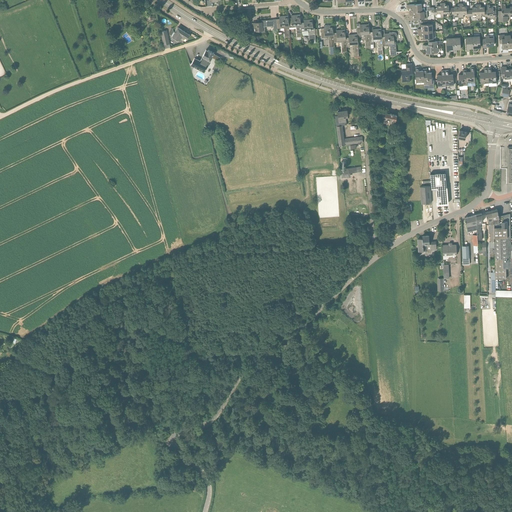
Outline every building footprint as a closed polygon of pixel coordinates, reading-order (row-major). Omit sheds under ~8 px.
[(437,9),(434,9),(434,10),(434,15),(437,15),(437,13),(441,13),(441,17),(443,17),(442,3),(440,3),(440,6),(436,6),(437,9)] [(449,14),(452,14),(452,8),(449,8),(449,5),(445,5),(445,3),(442,3),(443,17),(446,17),(446,13),(449,13),(449,14)] [(411,12),(422,11),(424,11),(425,11),(425,8),(424,7),(422,7),(421,4),(407,5),(407,8),(410,8),(411,12)] [(458,18),(461,18),(460,4),(458,4),(458,6),(454,7),(454,8),(452,8),(452,14),(455,14),(455,17),(458,17),(458,18)] [(463,4),(460,4),(461,18),(464,18),(463,14),(467,14),(467,17),(470,16),(469,10),(467,10),(466,6),(463,6),(463,4)] [(485,16),(487,16),(487,9),(484,9),(484,7),(481,7),(481,4),(478,5),(478,19),(481,19),(481,15),(485,15),(485,16)] [(498,11),(499,22),(508,22),(507,16),(510,16),(510,8),(506,8),(505,4),(501,4),(501,11),(498,11)] [(476,19),(478,19),(478,5),(475,5),(475,7),(472,7),(472,10),(469,10),(470,16),(473,16),(472,15),(476,15),(476,19)] [(496,16),(495,16),(495,13),(496,9),(493,9),(493,7),(490,7),(490,5),(487,5),(487,9),(487,16),(487,19),(496,19),(496,16)] [(422,11),(411,12),(409,12),(410,16),(413,15),(413,19),(424,19),(424,11),(422,11)] [(301,36),(301,33),(301,32),(301,24),(300,13),(300,15),(291,15),(291,19),(288,20),(289,27),(292,27),(292,28),(296,27),(297,36),(301,36)] [(289,27),(288,20),(288,14),(288,17),(284,17),(284,16),(279,16),(280,20),(277,21),(276,19),(277,29),(284,28),(285,37),(289,37),(289,27)] [(274,29),(277,29),(276,19),(276,21),(273,21),(273,19),(261,20),(261,22),(252,23),(253,31),(261,31),(261,33),(265,32),(265,27),(274,26),(274,29)] [(301,32),(301,33),(308,33),(309,40),(315,40),(315,28),(313,28),(312,21),(309,21),(308,20),(304,20),(304,24),(301,24),(301,32)] [(364,35),(365,46),(370,46),(370,43),(369,34),(369,33),(369,23),(368,23),(369,25),(365,26),(365,25),(360,25),(360,29),(357,29),(357,28),(357,35),(357,37),(360,37),(360,35),(364,35)] [(334,42),(334,34),(333,24),(332,24),(333,26),(329,27),(329,25),(324,26),(324,30),(321,30),(321,29),(321,38),(325,37),(325,38),(329,37),(329,46),(335,46),(334,42)] [(429,24),(421,25),(421,29),(418,29),(418,32),(432,31),(432,24),(429,24)] [(182,35),(184,32),(178,27),(174,33),(174,32),(173,28),(172,29),(171,29),(171,30),(170,30),(170,31),(170,32),(170,33),(170,34),(171,35),(172,36),(179,40),(182,35)] [(346,39),(345,28),(345,31),(341,31),(341,30),(336,30),(336,34),(334,34),(334,42),(337,42),(337,39),(341,39),(342,50),(342,52),(347,51),(346,50),(346,46),(346,39)] [(374,43),(373,41),(377,41),(378,51),(382,50),(382,46),(382,38),(381,30),(379,30),(377,30),(377,29),(372,29),(372,33),(369,34),(370,43),(374,43)] [(167,31),(165,31),(161,32),(162,39),(164,45),(169,44),(170,44),(167,31)] [(422,36),(422,40),(433,39),(432,31),(418,32),(418,36),(422,36)] [(182,35),(179,40),(182,42),(185,38),(187,39),(190,35),(184,32),(182,35)] [(382,46),(390,46),(390,56),(397,55),(396,42),(394,42),(394,38),(395,38),(396,37),(397,35),(396,34),(395,33),(393,32),(389,33),(389,34),(385,34),(385,38),(382,38),(382,46)] [(511,34),(510,34),(510,36),(504,36),(504,35),(499,35),(499,42),(502,42),(502,49),(506,48),(508,48),(508,49),(508,48),(510,47),(510,48),(511,47),(511,34)] [(353,44),(354,55),(354,56),(358,56),(359,56),(357,37),(357,35),(354,35),(349,35),(349,39),(346,39),(346,46),(349,46),(349,44),(353,44)] [(482,40),(483,48),(486,47),(486,45),(494,45),(493,35),(485,36),(485,39),(482,40)] [(427,53),(436,53),(438,53),(437,44),(443,44),(443,41),(437,41),(437,42),(428,42),(428,45),(422,45),(423,49),(426,49),(427,53)] [(194,59),(191,65),(204,72),(212,58),(219,61),(220,58),(214,54),(214,53),(208,50),(208,51),(206,50),(202,56),(199,62),(194,59)] [(412,74),(412,64),(406,64),(406,70),(401,71),(402,82),(410,81),(409,74),(412,74)] [(424,82),(423,71),(419,71),(419,67),(415,67),(415,82),(424,82)] [(466,72),(467,82),(474,82),(474,67),(470,68),(470,72),(466,72)] [(510,78),(510,69),(506,70),(506,68),(505,68),(505,67),(501,67),(501,78),(505,78),(510,78)] [(480,83),(488,83),(487,68),(484,68),(484,72),(480,73),(480,83)] [(491,68),(487,68),(488,83),(496,82),(496,71),(491,72),(491,68)] [(432,84),(431,73),(427,73),(427,69),(423,69),(423,71),(424,82),(424,84),(432,84)] [(463,74),(458,75),(459,86),(467,85),(466,82),(467,82),(466,72),(466,70),(462,71),(463,74)] [(438,86),(446,85),(445,71),(441,71),(441,75),(437,75),(438,86)] [(448,71),(445,71),(446,85),(454,85),(453,74),(449,75),(448,71)] [(508,97),(510,90),(503,88),(501,96),(508,97)] [(335,116),(336,122),(342,121),(346,121),(346,117),(348,116),(347,110),(338,111),(338,116),(335,116)] [(391,124),(392,124),(395,125),(397,115),(384,112),(382,119),(388,120),(388,119),(390,119),(389,121),(391,121),(391,124)] [(339,145),(339,146),(363,143),(362,137),(344,139),(344,138),(342,126),(342,121),(336,122),(339,145)] [(464,139),(466,131),(459,130),(457,137),(464,139)] [(500,147),(500,168),(507,168),(507,183),(511,182),(511,148),(507,148),(507,147),(500,147)] [(445,173),(430,174),(431,190),(436,189),(437,202),(437,204),(448,204),(447,187),(446,187),(445,173)] [(431,203),(431,202),(430,186),(420,187),(421,204),(431,203)] [(497,209),(491,211),(494,223),(494,230),(494,234),(494,242),(494,248),(495,272),(495,276),(495,279),(506,279),(506,268),(508,268),(509,268),(511,268),(511,244),(510,214),(499,217),(497,209)] [(491,211),(485,212),(487,220),(488,225),(491,225),(491,232),(491,234),(490,234),(490,242),(494,242),(494,234),(494,230),(494,223),(491,211)] [(471,216),(464,217),(465,218),(468,232),(477,230),(476,224),(477,224),(476,214),(471,216)] [(432,252),(432,250),(436,250),(436,242),(431,242),(431,243),(429,243),(429,235),(422,236),(422,238),(418,239),(418,251),(427,251),(427,252),(428,252),(430,252),(432,252)] [(448,245),(442,245),(443,255),(443,259),(448,259),(449,257),(451,257),(452,256),(452,255),(456,255),(457,255),(456,245),(452,245),(448,245)] [(448,265),(443,265),(443,263),(441,263),(441,266),(443,266),(443,278),(449,278),(448,265)]
